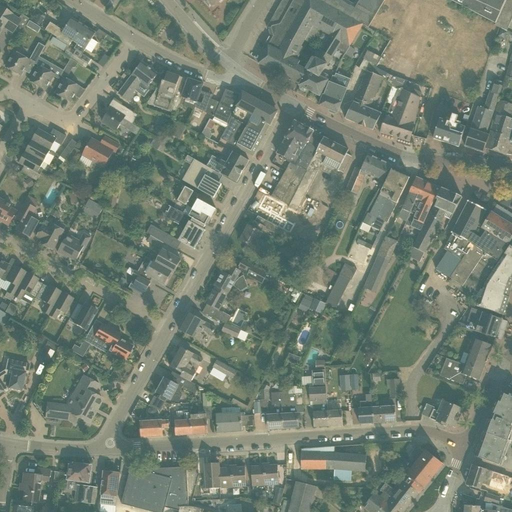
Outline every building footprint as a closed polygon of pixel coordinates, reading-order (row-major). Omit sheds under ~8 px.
[(284,0),(268,28),(270,36),(266,44),(297,60),(304,48),(302,46),(313,26),(329,35),(350,47),(363,25),(368,28),(384,0),(356,0),(354,5),(346,0),(284,0)] [(511,0),(450,0),(496,24),(499,18),(500,14),(502,11),(503,8),(505,4),(506,2),(506,0),(511,0)] [(114,3),(110,1),(109,1),(106,6),(110,9),(114,3)] [(511,7),(505,4),(503,8),(502,11),(511,15),(511,7)] [(12,33),(14,30),(20,34),(28,19),(21,15),(19,19),(11,15),(12,14),(0,6),(0,32),(2,30),(5,29),(12,33)] [(510,23),(511,17),(511,15),(502,11),(500,14),(499,18),(510,23)] [(43,20),(37,16),(33,21),(40,26),(43,20)] [(77,34),(82,25),(72,18),(64,31),(51,23),(46,30),(70,45),(72,41),(72,40),(76,33),(77,34)] [(506,30),(510,23),(499,18),(496,24),(495,25),(506,30)] [(91,60),(83,54),(96,33),(82,25),(77,34),(76,33),(72,40),(72,41),(74,42),(70,47),(74,50),(74,49),(76,50),(73,55),(72,58),(79,62),(80,59),(88,64),(91,60)] [(95,35),(103,41),(107,35),(100,30),(96,33),(95,35)] [(507,32),(500,30),(498,36),(505,39),(507,32)] [(322,74),(336,50),(345,55),(350,47),(329,35),(315,58),(313,57),(305,69),(298,65),(290,80),(300,85),(300,86),(301,90),(305,92),(308,90),(320,96),(328,80),(327,76),(322,74)] [(60,42),(57,47),(64,52),(68,46),(60,42)] [(31,57),(37,61),(45,47),(39,43),(31,57)] [(297,60),(266,44),(266,45),(268,46),(258,64),(260,65),(272,70),(271,70),(272,71),(277,73),(278,74),(278,73),(283,76),(283,77),(283,76),(289,79),(290,80),(298,65),(300,61),(297,60)] [(21,76),(24,71),(30,60),(14,51),(12,56),(6,67),(21,76)] [(371,73),(381,57),(368,51),(363,58),(364,59),(359,68),(367,72),(371,73)] [(98,64),(103,68),(104,66),(108,61),(110,58),(105,55),(98,64)] [(55,75),(48,71),(49,67),(48,61),(40,57),(36,64),(39,66),(30,81),(46,90),(55,75)] [(71,59),(67,65),(73,68),(76,67),(78,63),(71,59)] [(149,86),(158,74),(157,74),(157,73),(151,69),(149,68),(149,67),(148,67),(143,63),(142,62),(142,63),(142,62),(132,75),(128,81),(118,94),(127,101),(135,90),(144,97),(151,87),(149,86)] [(386,79),(388,74),(375,67),(372,73),(384,78),(386,79)] [(374,99),(376,95),(381,83),(383,78),(371,73),(367,72),(355,99),(356,99),(354,102),(353,102),(346,117),(345,119),(373,130),(382,114),(369,108),(370,105),(371,106),(374,99)] [(166,110),(178,76),(168,73),(164,82),(162,81),(147,104),(166,110)] [(179,104),(189,79),(188,79),(188,80),(178,76),(166,110),(175,114),(179,104)] [(64,78),(55,93),(71,102),(75,95),(80,98),(85,91),(80,87),(77,85),(77,82),(72,79),(69,80),(64,78)] [(197,103),(203,84),(189,79),(179,104),(183,105),(186,99),(197,103)] [(323,95),(319,106),(329,109),(330,112),(334,114),(337,113),(338,113),(347,90),(329,82),(324,96),(323,95)] [(493,112),(501,86),(493,83),(484,109),(493,112)] [(420,98),(403,90),(401,89),(397,90),(386,116),(382,129),(381,129),(382,129),(381,132),(380,133),(381,133),(409,141),(410,142),(410,141),(411,138),(414,125),(413,125),(415,119),(420,98)] [(238,103),(241,96),(226,90),(220,103),(211,99),(211,101),(206,112),(215,117),(212,121),(216,123),(227,128),(229,124),(232,118),(236,107),(236,106),(238,103)] [(232,118),(264,136),(270,125),(270,126),(271,125),(270,125),(274,119),(274,118),(276,114),(277,114),(277,113),(276,113),(276,111),(276,110),(275,110),(270,107),(265,104),(264,104),(259,102),(260,101),(259,101),(254,99),(254,98),(249,96),(249,95),(243,92),(241,96),(238,103),(236,106),(236,107),(232,118)] [(206,112),(211,101),(203,98),(199,109),(206,112)] [(138,116),(130,111),(113,100),(108,109),(108,112),(106,116),(105,117),(104,118),(103,120),(103,121),(102,122),(117,132),(125,120),(133,125),(138,116)] [(511,105),(499,101),(495,113),(488,136),(485,148),(506,155),(511,136),(511,105)] [(474,117),(489,122),(493,112),(484,109),(478,107),(474,117)] [(466,127),(455,124),(458,117),(453,115),(450,123),(447,121),(440,119),(433,139),(459,147),(460,145),(466,127)] [(161,117),(153,132),(163,137),(171,123),(161,117)] [(470,129),(485,134),(489,122),(474,117),(470,129)] [(264,136),(232,118),(229,124),(227,128),(221,139),(253,156),(264,136)] [(168,133),(180,140),(187,128),(174,121),(168,133)] [(291,161),(288,166),(304,176),(324,138),(313,132),(312,131),(309,129),(307,129),(307,128),(306,128),(302,126),(302,125),(295,122),(277,154),(291,161)] [(131,132),(136,135),(140,129),(135,126),(131,132)] [(212,136),(210,129),(206,127),(206,128),(203,133),(202,135),(210,140),(212,136)] [(50,150),(55,142),(61,146),(67,136),(54,129),(50,135),(39,129),(32,140),(50,150)] [(465,147),(484,153),(485,148),(488,135),(485,134),(470,129),(465,147)] [(120,146),(104,137),(104,138),(107,139),(103,146),(92,139),(91,141),(90,140),(89,140),(87,144),(87,145),(88,146),(83,155),(104,167),(113,151),(116,153),(120,146)] [(289,205),(288,207),(297,212),(322,162),(343,173),(352,157),(347,154),(349,150),(326,139),(324,137),(324,138),(296,191),(289,205)] [(26,152),(44,162),(49,153),(53,156),(55,153),(50,150),(32,140),(26,152)] [(71,152),(66,148),(60,156),(65,160),(71,152)] [(40,168),(44,162),(26,152),(19,164),(24,166),(21,172),(37,181),(43,170),(40,168)] [(237,183),(238,182),(237,182),(241,175),(241,176),(242,175),(241,175),(242,173),(243,173),(244,171),(245,169),(245,168),(248,162),(249,162),(249,161),(233,152),(227,164),(224,162),(221,160),(216,170),(222,173),(221,174),(237,183)] [(383,182),(392,166),(391,165),(390,164),(382,161),(381,160),(378,159),(379,159),(377,158),(377,159),(370,155),(368,154),(362,170),(356,168),(347,190),(357,195),(366,173),(383,182)] [(213,200),(222,184),(210,178),(214,170),(194,159),(181,182),(213,200)] [(288,166),(280,181),(289,187),(296,191),(304,176),(288,166)] [(370,215),(388,223),(410,178),(409,178),(406,177),(406,176),(405,176),(405,177),(402,175),(399,174),(399,173),(396,172),(395,171),(395,172),(392,170),(370,215)] [(427,182),(416,177),(401,211),(410,215),(410,213),(411,213),(416,200),(420,191),(423,193),(427,182)] [(25,182),(29,189),(34,185),(30,178),(25,182)] [(435,199),(436,199),(441,188),(427,182),(423,193),(420,191),(416,200),(411,213),(416,215),(414,219),(424,224),(435,199)] [(183,186),(181,190),(184,191),(179,200),(188,205),(188,206),(192,209),(189,216),(205,225),(206,223),(208,224),(211,218),(212,218),(217,210),(199,200),(201,196),(183,186)] [(272,196),(274,197),(289,205),(296,191),(289,187),(287,191),(277,186),(272,196)] [(453,215),(462,198),(462,197),(453,193),(441,188),(436,199),(438,200),(436,207),(413,247),(425,254),(431,242),(428,241),(439,221),(441,222),(444,217),(449,220),(452,214),(453,215)] [(98,192),(92,189),(88,197),(94,200),(98,192)] [(504,194),(501,199),(507,203),(511,199),(504,194)] [(284,205),(266,195),(259,208),(270,214),(267,221),(278,227),(290,233),(293,226),(277,217),(284,205)] [(18,230),(30,237),(38,222),(32,218),(37,209),(36,209),(39,204),(36,202),(37,200),(29,196),(16,219),(22,222),(18,230)] [(1,221),(9,225),(17,211),(11,208),(12,206),(0,199),(0,217),(2,219),(1,221)] [(116,203),(108,201),(106,208),(115,210),(116,203)] [(470,243),(472,244),(486,221),(482,218),(486,210),(468,201),(452,233),(444,249),(460,259),(470,243)] [(103,208),(97,204),(93,211),(99,215),(103,208)] [(164,216),(172,221),(178,224),(179,223),(186,227),(179,241),(194,249),(195,249),(195,248),(204,231),(205,231),(205,230),(203,229),(205,225),(189,216),(183,213),(169,206),(170,207),(168,212),(167,211),(164,216)] [(50,215),(56,218),(59,213),(53,210),(50,215)] [(462,261),(451,278),(461,284),(501,218),(491,212),(486,221),(472,244),(470,243),(460,259),(462,261)] [(458,289),(473,299),(511,242),(510,241),(511,238),(511,225),(501,218),(461,284),(458,289)] [(41,243),(53,250),(64,231),(46,221),(43,225),(37,236),(43,240),(41,243)] [(263,227),(254,222),(255,222),(252,228),(249,226),(240,241),(247,244),(245,248),(253,253),(255,248),(254,247),(262,233),(261,233),(264,227),(274,233),(278,227),(267,221),(263,227)] [(146,233),(151,236),(164,243),(168,235),(151,225),(146,233)] [(68,235),(57,252),(64,256),(65,255),(76,261),(81,251),(83,252),(91,238),(84,234),(80,242),(68,235)] [(164,243),(151,236),(147,242),(160,249),(164,243)] [(377,256),(389,261),(397,242),(385,237),(377,256)] [(511,242),(473,299),(470,304),(503,315),(509,297),(508,297),(511,283),(511,242)] [(174,273),(181,260),(163,249),(158,258),(151,254),(149,259),(174,273)] [(174,273),(149,259),(146,257),(130,287),(132,288),(131,289),(132,289),(144,295),(151,283),(150,283),(153,278),(165,285),(172,273),(173,274),(174,273)] [(267,274),(252,265),(243,260),(239,267),(249,273),(248,276),(262,284),(267,274)] [(345,264),(340,274),(346,277),(351,267),(345,264)] [(11,301),(13,296),(26,273),(24,272),(24,270),(22,269),(20,269),(14,266),(13,268),(8,265),(0,278),(0,279),(4,282),(6,281),(11,284),(4,297),(11,301)] [(240,278),(235,282),(240,272),(230,266),(226,274),(223,273),(216,286),(214,291),(226,298),(226,297),(225,297),(228,292),(229,293),(233,285),(241,292),(248,287),(244,276),(240,278)] [(357,270),(351,267),(346,277),(351,280),(352,280),(357,270)] [(28,274),(26,273),(13,296),(20,299),(25,291),(29,293),(30,296),(35,299),(42,284),(37,281),(38,280),(33,276),(32,274),(30,273),(28,274)] [(351,280),(346,277),(340,274),(326,302),(337,308),(351,280)] [(363,288),(371,291),(377,277),(370,274),(363,288)] [(42,312),(49,316),(61,292),(59,291),(59,289),(57,288),(55,289),(49,286),(48,288),(42,284),(35,299),(39,301),(41,300),(46,303),(42,312)] [(202,312),(225,323),(228,325),(232,317),(219,310),(222,306),(223,306),(224,306),(226,302),(226,300),(225,300),(226,298),(214,291),(212,294),(211,294),(206,303),(207,304),(202,312)] [(77,304),(78,304),(72,301),(73,299),(68,296),(67,294),(65,293),(63,293),(61,292),(49,316),(55,320),(60,311),(65,315),(65,316),(70,318),(77,304)] [(313,301),(304,298),(299,309),(308,313),(313,301)] [(425,306),(414,299),(411,305),(422,311),(425,306)] [(326,305),(314,300),(309,311),(312,313),(313,310),(322,314),(326,305)] [(86,331),(97,311),(84,304),(82,306),(78,304),(77,304),(70,318),(74,321),(72,324),(86,331)] [(12,316),(15,310),(8,306),(5,312),(12,316)] [(501,320),(501,319),(494,317),(494,316),(483,312),(480,311),(475,324),(470,322),(469,326),(467,326),(466,329),(477,332),(494,338),(500,320),(501,320)] [(203,336),(201,334),(203,331),(212,335),(216,328),(188,312),(178,329),(178,330),(179,330),(200,341),(203,336)] [(244,342),(248,334),(241,331),(228,325),(225,323),(222,331),(244,342)] [(121,335),(101,324),(94,337),(110,346),(108,351),(122,359),(125,355),(127,356),(129,353),(130,353),(132,351),(131,349),(132,347),(118,339),(121,335)] [(241,331),(248,334),(252,335),(252,330),(249,327),(244,326),(240,329),(240,330),(241,330),(241,331)] [(487,359),(492,346),(491,345),(494,338),(477,332),(469,352),(487,359)] [(90,344),(94,337),(88,334),(84,341),(90,344)] [(47,341),(38,361),(47,366),(56,346),(47,341)] [(84,341),(79,348),(86,352),(90,344),(84,341)] [(203,359),(181,348),(171,367),(182,373),(180,377),(186,380),(191,382),(203,359)] [(487,359),(469,352),(464,366),(482,372),(483,373),(483,372),(482,372),(486,363),(487,359)] [(237,371),(217,360),(213,368),(227,375),(233,379),(236,381),(240,373),(237,371)] [(314,427),(329,426),(328,412),(327,404),(328,404),(325,360),(316,361),(316,371),(312,371),(313,389),(310,389),(310,385),(302,385),(302,394),(303,405),(310,405),(310,401),(313,401),(314,426),(313,426),(313,427),(314,427)] [(6,388),(21,392),(25,374),(28,374),(30,364),(14,361),(11,376),(5,374),(0,377),(0,393),(3,391),(3,390),(6,388)] [(463,385),(466,376),(480,381),(480,380),(482,372),(464,366),(454,362),(451,370),(443,367),(440,376),(454,382),(458,384),(459,383),(463,385)] [(80,367),(84,373),(89,369),(85,364),(80,367)] [(427,374),(433,377),(435,370),(429,368),(427,374)] [(359,390),(358,374),(351,375),(352,391),(359,390)] [(340,376),(341,391),(350,391),(349,375),(340,376)] [(93,394),(98,385),(84,377),(67,406),(47,404),(46,418),(68,420),(74,423),(78,417),(89,423),(94,413),(91,412),(99,398),(93,394)] [(178,385),(164,378),(156,393),(160,395),(158,399),(165,402),(167,398),(170,400),(171,399),(178,402),(182,395),(179,394),(182,387),(178,385)] [(400,379),(389,380),(390,398),(401,397),(400,379)] [(191,382),(186,380),(183,387),(195,394),(199,387),(191,382)] [(262,413),(268,412),(267,400),(270,400),(269,390),(260,390),(262,413)] [(511,395),(502,391),(498,401),(496,400),(491,413),(492,413),(491,416),(490,420),(489,419),(489,420),(482,439),(475,457),(499,465),(503,455),(511,430),(511,427),(511,423),(511,395)] [(281,393),(283,429),(299,428),(298,414),(289,414),(288,392),(281,393)] [(204,406),(211,406),(211,393),(203,394),(204,406)] [(267,415),(268,430),(283,429),(281,393),(272,393),(273,406),(274,406),(275,415),(267,415)] [(360,424),(374,424),(373,408),(372,395),(367,395),(367,401),(360,402),(360,409),(359,409),(360,424)] [(161,411),(165,402),(158,399),(154,396),(149,405),(161,411)] [(455,427),(462,409),(442,400),(438,411),(434,409),(435,407),(427,404),(422,415),(446,426),(447,423),(455,427)] [(329,426),(343,425),(342,411),(341,403),(334,403),(334,404),(328,404),(327,404),(328,412),(329,426)] [(373,408),(374,424),(396,422),(395,406),(388,407),(388,405),(380,405),(380,407),(373,408)] [(233,432),(231,414),(222,414),(222,408),(216,409),(217,423),(215,423),(215,424),(217,424),(217,433),(233,432)] [(176,436),(192,435),(191,415),(191,412),(183,413),(183,416),(175,416),(175,421),(176,436)] [(241,413),(231,414),(233,432),(242,432),(242,427),(255,426),(254,416),(241,417),(241,413)] [(206,414),(191,415),(192,435),(208,434),(207,419),(206,419),(206,414)] [(142,438),(163,436),(162,428),(169,428),(168,421),(162,421),(141,422),(142,438)] [(367,444),(299,449),(299,450),(301,450),(301,470),(333,470),(365,472),(367,444)] [(420,460),(404,481),(399,477),(398,479),(418,495),(443,464),(420,446),(419,445),(418,445),(419,446),(412,454),(420,460)] [(220,476),(219,469),(219,463),(205,464),(206,477),(220,476)] [(75,502),(95,505),(97,488),(90,487),(92,474),(91,474),(92,466),(90,466),(90,465),(84,464),(84,465),(74,464),(74,466),(70,466),(68,480),(78,482),(75,502)] [(264,466),(266,486),(279,485),(278,465),(264,466)] [(507,476),(473,465),(466,485),(480,490),(482,484),(489,487),(491,481),(497,483),(498,479),(505,482),(507,476)] [(266,486),(264,466),(251,467),(252,486),(266,486)] [(208,511),(209,511),(208,511),(202,511),(204,510),(195,507),(189,506),(187,467),(149,469),(149,473),(131,468),(121,504),(152,511),(163,511),(165,508),(179,511),(178,511),(241,511),(241,505),(228,505),(228,511),(208,511)] [(232,468),(233,487),(246,487),(245,467),(232,468)] [(219,469),(220,476),(221,488),(233,487),(232,468),(219,469)] [(49,471),(36,469),(35,475),(23,474),(22,485),(25,485),(23,502),(37,503),(40,480),(48,481),(49,471)] [(116,506),(120,473),(111,472),(111,471),(105,470),(105,472),(104,472),(100,505),(116,506)] [(203,489),(204,494),(210,494),(210,489),(221,488),(220,476),(206,477),(207,489),(203,489)] [(404,511),(418,495),(398,479),(394,484),(397,486),(394,490),(386,484),(380,491),(385,495),(382,499),(387,503),(398,511),(404,511)] [(292,500),(302,502),(312,505),(317,487),(296,482),(292,500)] [(375,493),(364,508),(369,511),(398,511),(387,503),(382,499),(375,493)] [(484,501),(498,506),(500,499),(487,494),(484,501)] [(282,497),(275,495),(273,502),(280,504),(282,497)] [(299,511),(302,502),(292,500),(288,511),(299,511)] [(310,511),(312,505),(302,502),(299,511),(310,511)]
